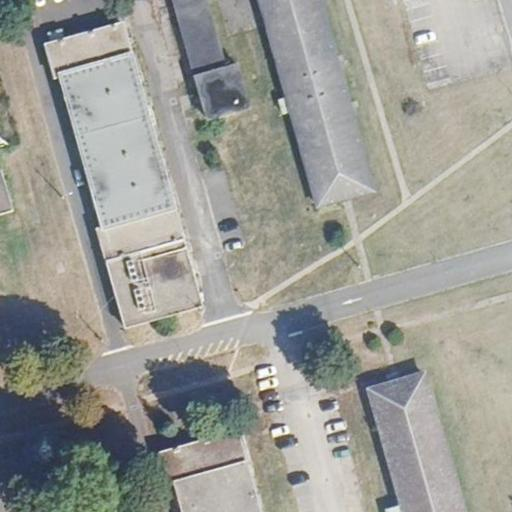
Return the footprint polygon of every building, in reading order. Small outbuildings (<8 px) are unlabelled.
[(174,0),(193,76),(226,68),(209,0),(174,0)] [(317,0),(287,0),(264,7),(322,206),(375,191),(317,0)] [(126,24),(44,49),(126,333),(203,311),(126,24)] [(247,69),(200,74),(206,119),(252,114),(247,69)] [(402,511),(469,511),(432,384),(372,402),(402,511)] [(263,511),(242,441),(167,465),(180,511),(263,511)]
